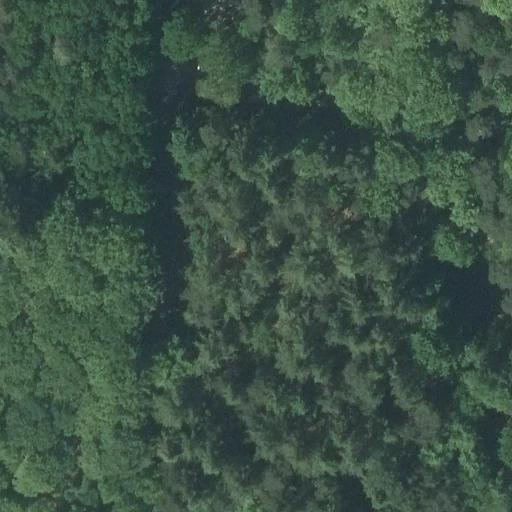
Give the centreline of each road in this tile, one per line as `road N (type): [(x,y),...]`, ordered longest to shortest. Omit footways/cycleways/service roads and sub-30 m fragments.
road 1 (track): [(146,464),(178,62)]
road 2 (track): [(178,62),(429,74),(413,0)]
road 3 (track): [(429,74),(487,196)]
